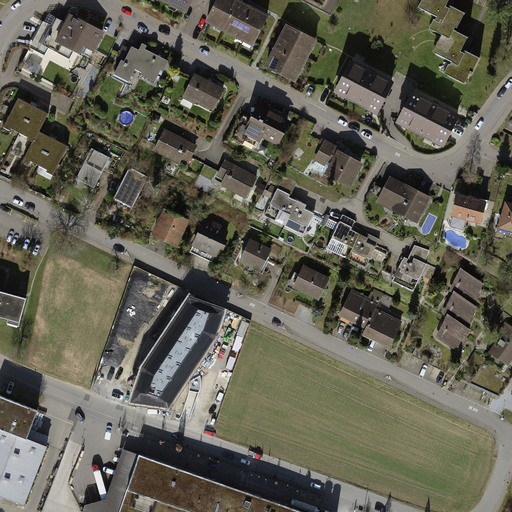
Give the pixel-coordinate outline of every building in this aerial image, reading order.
[(160,0),(189,14),(195,0),(160,0)] [(237,0),(220,0),(209,25),(255,47),(270,16),(237,0)] [(305,0),(332,14),(338,0),(305,0)] [(431,0),(428,6),(444,14),(436,31),(448,37),(442,50),(461,59),(455,72),(477,82),(490,54),(472,46),(478,34),(462,27),(474,0),(431,0)] [(43,20),(27,49),(43,58),(48,49),(67,59),(73,48),(82,53),(85,47),(95,52),(105,33),(68,14),(64,21),(55,16),(51,24),(43,20)] [(284,27),(264,72),(295,85),(315,41),(284,27)] [(132,44),(115,74),(132,84),(137,74),(158,85),(169,65),(132,44)] [(354,63),(337,95),(377,115),(393,84),(354,63)] [(195,73),(183,98),(214,114),(227,89),(195,73)] [(413,93),(398,122),(445,147),(460,118),(413,93)] [(47,115),(17,101),(6,126),(32,139),(22,160),(53,175),(66,146),(38,133),(47,115)] [(256,107),(245,131),(280,148),(291,124),(256,107)] [(164,132),(155,150),(189,166),(197,148),(164,132)] [(322,142),(313,162),(328,169),(324,178),(348,189),(358,165),(346,160),(349,154),(322,142)] [(91,149),(77,179),(99,189),(113,159),(91,149)] [(228,163),(217,184),(247,200),(258,179),(228,163)] [(130,169),(117,197),(135,206),(148,177),(130,169)] [(391,179),(379,204),(419,223),(431,199),(391,179)] [(277,192),(267,214),(309,234),(320,212),(277,192)] [(457,196),(451,218),(482,226),(488,204),(457,196)] [(511,204),(507,203),(499,230),(511,233),(511,204)] [(166,209),(152,235),(177,248),(190,222),(166,209)] [(341,218),(326,251),(377,274),(387,251),(376,246),(379,242),(354,230),(356,225),(341,218)] [(206,221),(194,248),(216,258),(228,231),(206,221)] [(252,239),(242,261),(265,273),(275,251),(252,239)] [(408,260),(402,257),(391,282),(414,292),(431,254),(415,246),(408,260)] [(305,266),(295,289),(321,301),(331,278),(305,266)] [(452,318),(440,339),(462,351),(473,332),(467,329),(479,308),(474,306),(484,288),(461,276),(452,292),(458,295),(446,315),(452,318)] [(0,318),(21,325),(28,299),(0,291),(0,318)] [(366,331),(364,336),(392,349),(404,323),(376,310),(379,303),(352,291),(339,319),(366,331)] [(511,329),(507,326),(488,354),(507,367),(511,359),(511,329)] [(35,404),(0,391),(0,495),(22,504),(45,443),(23,435),(35,404)] [(317,511),(318,511),(138,451),(117,511),(317,511)]
